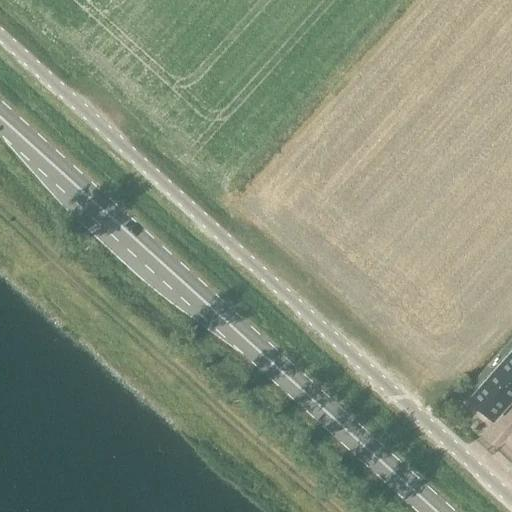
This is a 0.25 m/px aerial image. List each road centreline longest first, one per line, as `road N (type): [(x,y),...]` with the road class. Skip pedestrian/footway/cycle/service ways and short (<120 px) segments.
road 1 (unclassified): [(511,498),(0,35)]
road 2 (primary): [(435,511),(0,118)]
road 3 (track): [(0,216),(326,511)]
